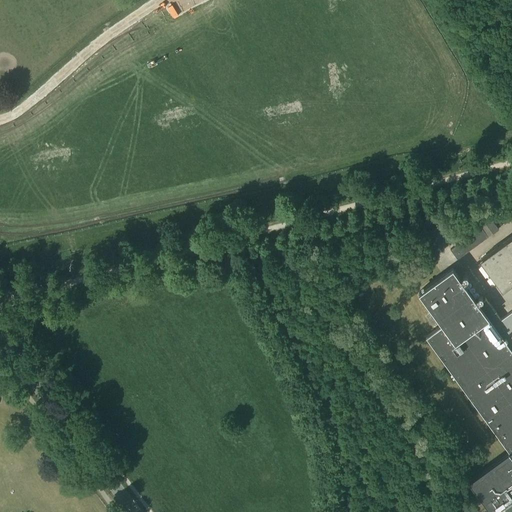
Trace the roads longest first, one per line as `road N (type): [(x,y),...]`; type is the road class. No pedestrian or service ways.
road 1 (track): [(226,240),(511,163)]
road 2 (track): [(0,301),(226,240)]
road 3 (unclassified): [(0,337),(106,478)]
